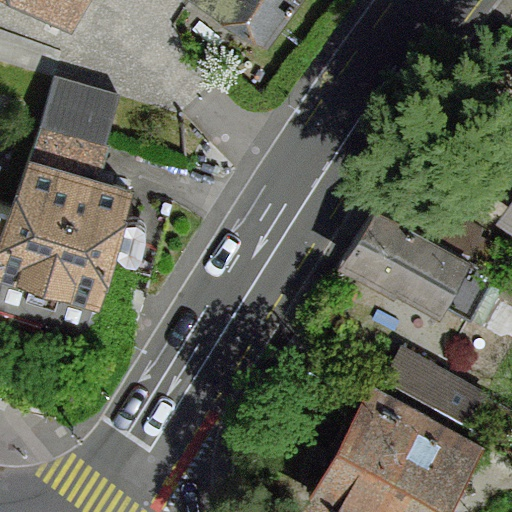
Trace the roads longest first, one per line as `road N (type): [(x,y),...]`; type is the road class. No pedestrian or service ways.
road 1 (tertiary): [(450,0),(308,193),(186,385)]
road 2 (tertiary): [(186,385),(98,511)]
road 3 (tertiary): [(198,511),(186,385)]
